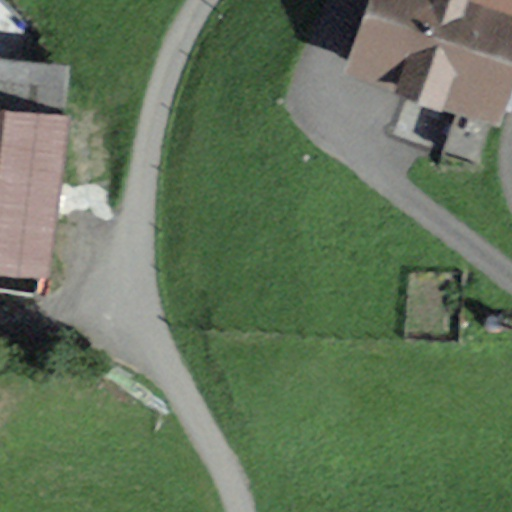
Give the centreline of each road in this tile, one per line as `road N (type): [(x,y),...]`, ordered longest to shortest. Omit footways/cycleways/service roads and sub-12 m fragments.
road 1 (residential): [(179,0),(121,190),(188,511)]
road 2 (unknown): [(144,302),(0,330)]
